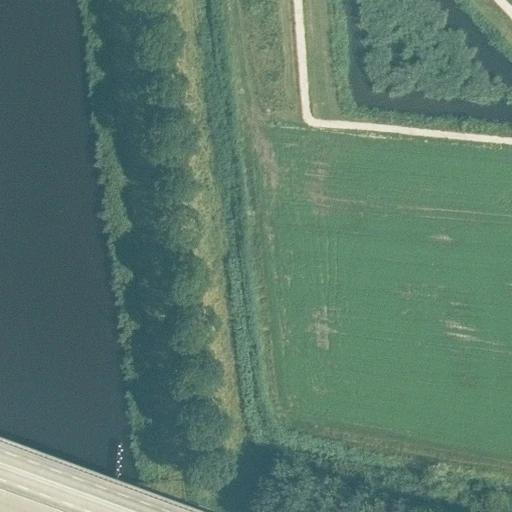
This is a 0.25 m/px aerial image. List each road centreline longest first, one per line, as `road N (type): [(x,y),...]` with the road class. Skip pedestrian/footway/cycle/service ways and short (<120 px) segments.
road 1 (track): [(148,0),(205,511)]
road 2 (primary): [(127,511),(0,465)]
